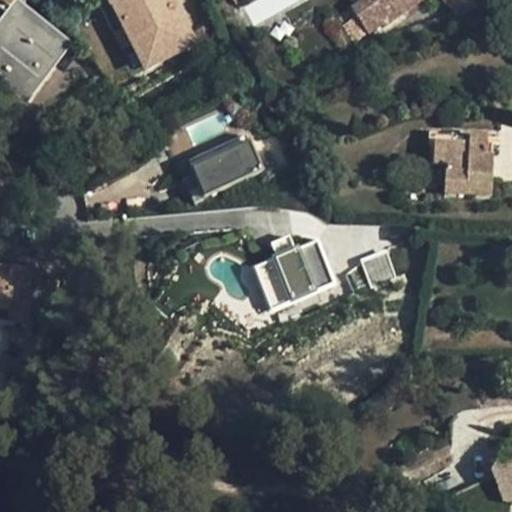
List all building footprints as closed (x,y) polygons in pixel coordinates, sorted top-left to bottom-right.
[(124,0),(113,7),(148,70),(193,46),(168,0),(124,0)] [(252,26),(302,0),(250,0),(241,5),(252,26)] [(380,24),(384,26),(403,13),(392,0),(389,0),(386,2),(376,8),(370,0),(367,0),(354,10),(369,31),(380,24)] [(384,0),(370,0),(376,8),(386,2),(384,0)] [(384,0),(386,2),(389,0),(392,0),(403,13),(422,0),(442,0),(445,4),(451,0),(384,0)] [(63,48),(18,13),(0,37),(0,69),(14,81),(11,84),(27,97),(63,48)] [(428,168),(433,168),(434,144),(468,145),(468,137),(429,136),(428,168)] [(207,193),(213,204),(275,175),(256,137),(195,167),(200,178),(207,193)] [(488,138),(468,137),(468,145),(434,144),(433,168),(445,169),(444,197),(492,199),(493,161),(487,161),(488,138)] [(207,193),(200,178),(188,185),(196,199),(207,193)] [(286,256),(293,271),(313,262),(307,247),(286,256)] [(269,282),(289,325),(357,295),(337,251),(313,262),(293,271),(269,282)] [(368,283),(394,277),(388,252),(362,257),(368,283)] [(22,280),(22,270),(12,269),(12,280),(22,280)] [(0,278),(0,322),(28,323),(30,270),(22,270),(22,280),(12,280),(0,278)] [(511,454),(496,477),(500,504),(511,505),(511,454)]
